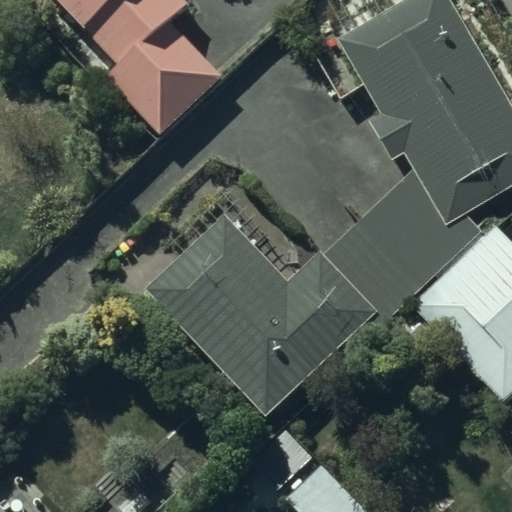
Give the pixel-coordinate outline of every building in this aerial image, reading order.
[(49,0),(117,70),(104,82),(161,141),(223,81),(171,28),(190,9),(181,0),(49,0)] [(224,219),(133,301),(252,426),(356,327),(365,336),(466,239),(455,220),(511,185),(511,136),(431,0),(411,0),(393,11),(385,0),(324,0),(347,37),(336,43),(381,119),(369,127),(392,166),(405,159),(414,174),(325,260),(322,257),(288,288),(224,219)] [(511,0),(494,0),(511,29),(511,0)] [(511,243),(500,231),(411,317),(506,414),(511,407),(511,243)] [(353,511),(309,466),(269,505),(276,511),(353,511)]
